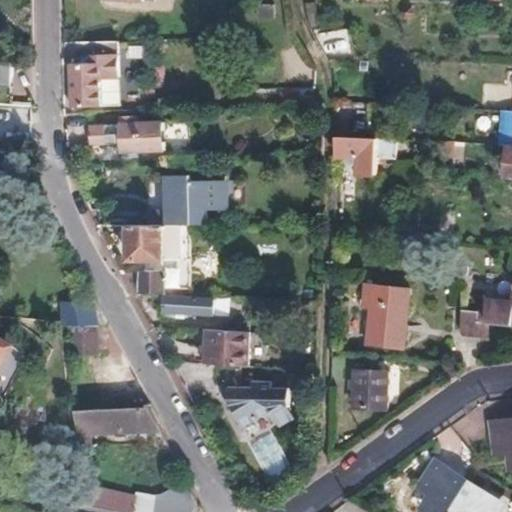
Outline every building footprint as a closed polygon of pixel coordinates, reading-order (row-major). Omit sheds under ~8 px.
[(68,106),(97,105),(96,61),(67,62),(68,106)] [(0,126),(8,127),(9,102),(0,101),(0,126)] [(116,124),(85,124),(86,145),(118,144),(118,157),(138,157),(138,149),(162,149),(161,121),(135,122),(135,115),(115,115),(116,124)] [(394,159),(395,141),(334,137),(334,157),(349,157),(349,162),(357,162),(357,175),(375,176),(376,159),(394,159)] [(442,156),(462,157),(462,141),(442,141),(442,156)] [(178,210),(178,181),(146,181),(146,175),(123,175),(123,209),(101,209),(100,225),(124,224),(161,224),(161,210),(178,210)] [(416,243),(420,216),(403,213),(399,242),(416,243)] [(179,259),(179,223),(161,224),(124,224),(124,259),(179,259)] [(415,251),(416,243),(399,242),(398,249),(415,251)] [(161,272),(134,270),(133,292),(159,293),(161,272)] [(365,343),(401,347),(408,290),(365,285),(363,307),(370,308),(365,343)] [(511,323),(511,293),(511,302),(484,300),(483,312),(483,321),(486,321),(511,323)] [(217,300),(161,297),(160,311),(216,314),(217,300)] [(100,322),(93,308),(90,302),(60,299),(62,320),(92,321),(100,322)] [(484,338),(486,321),(483,321),(483,312),(458,310),(456,336),(484,338)] [(95,352),(92,321),(62,320),(65,351),(95,352)] [(247,365),(250,332),(204,329),(201,360),(247,365)] [(0,365),(12,347),(0,339),(0,365)] [(386,371),(353,370),(352,405),(384,406),(386,371)] [(226,407),(237,426),(265,411),(274,426),(290,417),(284,406),(284,388),(284,387),(284,379),(267,378),(265,380),(248,380),(248,385),(224,384),(223,389),(218,393),(222,400),(222,407),(226,407)] [(156,427),(145,405),(71,411),(74,444),(84,443),(84,433),(156,427)] [(511,425),(487,427),(489,455),(511,453),(511,425)] [(273,485),(296,473),(274,430),(250,443),(273,485)] [(427,511),(491,511),(498,500),(460,478),(458,482),(429,465),(415,488),(435,500),(427,511)] [(117,511),(181,511),(183,500),(172,488),(153,499),(77,485),(79,504),(117,511)]
